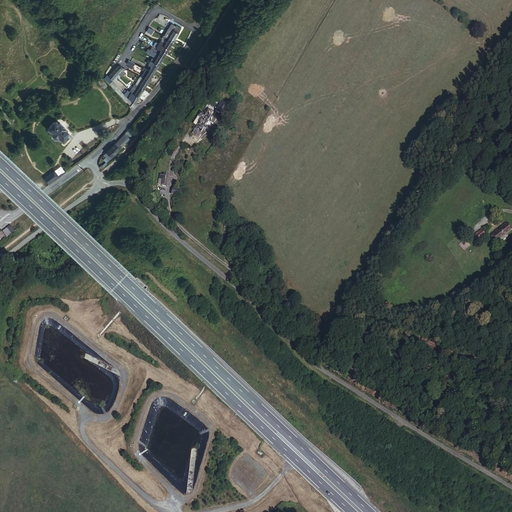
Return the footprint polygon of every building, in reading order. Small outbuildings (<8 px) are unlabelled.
[(123,96),(135,104),(180,35),(174,31),(175,29),(171,26),(159,44),(156,42),(152,47),(151,46),(146,53),(153,58),(148,66),(151,68),(149,71),(145,69),(130,92),(127,90),(123,96)] [(114,83),(123,68),(118,65),(108,79),(114,83)] [(217,109),(209,105),(204,114),(201,113),(194,126),(197,127),(193,135),(201,140),(216,113),(224,117),(229,107),(221,102),(217,109)] [(50,137),(49,138),(54,144),(57,141),(60,145),(66,139),(63,136),(65,134),(59,127),(56,129),(53,126),(47,132),(50,137)] [(129,129),(104,156),(110,162),(121,150),(120,149),(135,134),(129,129)] [(57,173),(51,177),(55,184),(60,180),(60,179),(66,173),(64,170),(58,174),(57,173)] [(158,186),(166,188),(168,177),(160,175),(158,186)] [(173,188),(172,196),(182,197),(183,189),(173,188)] [(510,229),(505,223),(490,235),(492,237),(491,237),(495,242),(510,229)] [(9,238),(14,234),(10,228),(5,232),(9,238)] [(483,229),(475,232),(478,238),(485,235),(483,229)]
